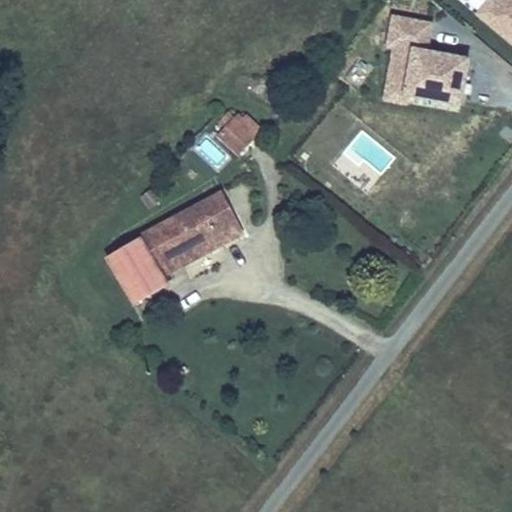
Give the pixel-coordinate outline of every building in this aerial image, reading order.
[(511,0),(487,0),(476,14),(511,43),(511,0)] [(409,104),(411,93),(465,101),(473,54),(431,47),(435,19),(392,12),(386,45),(391,46),(382,99),(409,104)] [(238,112),(234,117),(229,112),(210,132),(236,156),(262,128),(246,113),(243,116),(238,112)] [(194,151),(216,169),(228,155),(206,137),(194,151)] [(163,198),(155,186),(140,196),(149,208),(163,198)] [(220,190),(106,255),(133,303),(169,283),(165,276),(244,231),(220,190)]
